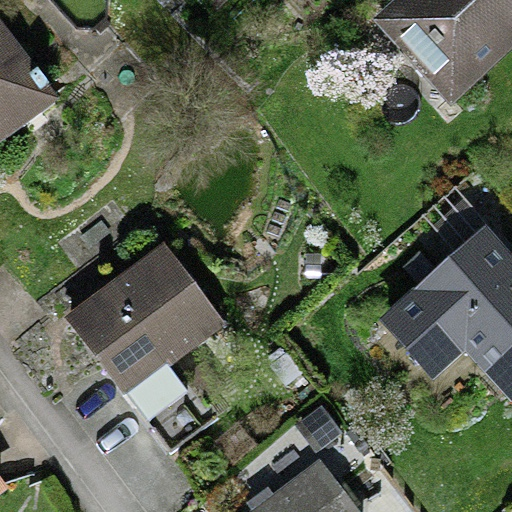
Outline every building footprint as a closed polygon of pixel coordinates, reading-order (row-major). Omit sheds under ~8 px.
[(511,36),(511,0),(410,0),(399,10),(463,81),(511,36)] [(0,136),(6,132),(0,123),(0,118),(48,86),(38,72),(33,75),(0,31),(0,136)] [(511,385),(511,271),(483,240),(401,314),(437,354),(459,334),(508,389),(511,385)] [(219,323),(164,251),(70,322),(125,394),(219,323)] [(182,370),(134,406),(170,454),(218,417),(182,370)] [(348,511),(316,468),(256,511),(348,511)]
